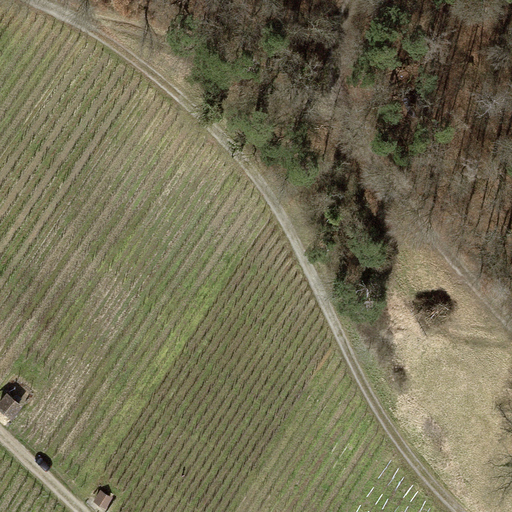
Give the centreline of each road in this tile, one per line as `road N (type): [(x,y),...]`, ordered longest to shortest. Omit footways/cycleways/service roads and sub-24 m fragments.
road 1 (track): [(42,0),(113,42),(242,160),(279,210),(387,424),(465,511)]
road 2 (track): [(359,0),(336,78),(347,121),(463,285),(511,334)]
